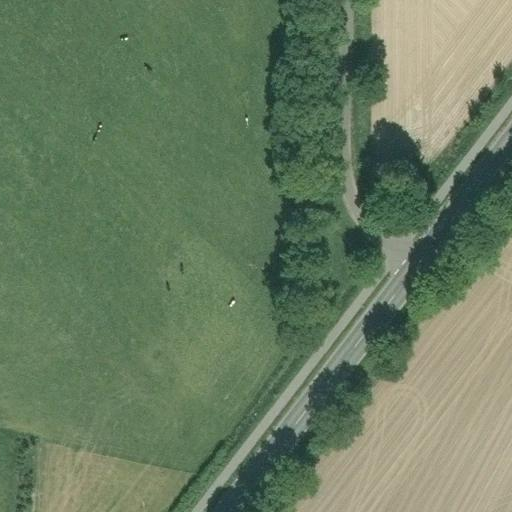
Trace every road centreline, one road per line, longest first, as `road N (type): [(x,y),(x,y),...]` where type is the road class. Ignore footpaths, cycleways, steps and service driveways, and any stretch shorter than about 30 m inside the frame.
road 1 (tertiary): [(233,511),(419,270)]
road 2 (unclassified): [(349,0),(351,182),(360,214),(419,270)]
road 3 (tertiary): [(419,270),(511,150)]
